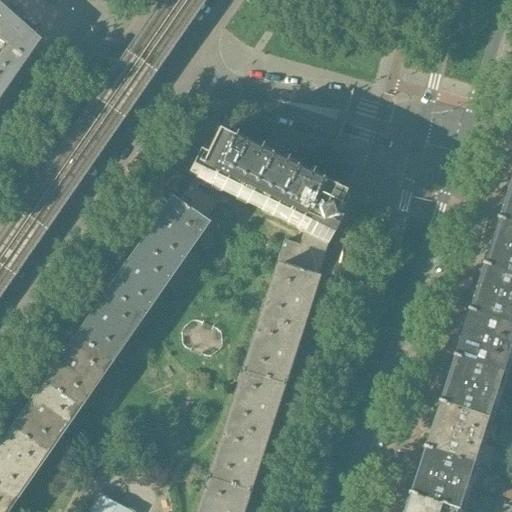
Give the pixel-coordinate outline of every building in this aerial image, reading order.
[(31,43),(0,15),(0,51),(22,66),(32,51),(31,43)] [(0,51),(0,97),(22,66),(0,51)] [(315,281),(326,246),(334,229),(328,226),(340,203),(213,141),(197,175),(192,182),(211,193),(216,184),(305,228),(299,245),(283,240),(275,268),(315,281)] [(189,186),(174,207),(201,226),(217,204),(189,186)] [(511,231),(511,191),(500,228),(511,231)] [(173,273),(204,228),(201,226),(174,207),(169,204),(138,249),(173,273)] [(511,282),(511,231),(500,228),(486,273),(511,282)] [(141,319),(173,273),(138,249),(106,295),(141,319)] [(297,335),(315,281),(275,268),(257,321),(297,335)] [(511,332),(511,282),(486,273),(473,313),(471,319),(511,332)] [(106,295),(74,341),(109,365),(141,319),(106,295)] [(506,381),(511,361),(511,332),(471,319),(456,365),(506,381)] [(280,388),(297,335),(257,321),(240,374),(280,388)] [(77,412),(109,365),(74,341),(42,388),(77,412)] [(492,425),(506,381),(456,365),(442,409),(492,425)] [(263,442),(280,388),(240,374),(223,428),(263,442)] [(45,458),(77,412),(42,388),(10,433),(45,458)] [(477,471),(492,425),(442,409),(427,455),(477,471)] [(246,495),(263,442),(223,428),(206,482),(246,495)] [(0,494),(13,503),(45,458),(10,433),(0,447),(0,494)] [(463,511),(477,471),(427,455),(412,501),(448,511),(463,511)] [(240,511),(246,495),(206,482),(195,511),(240,511)] [(131,511),(96,493),(86,511),(131,511)] [(0,511),(6,511),(13,503),(0,494),(0,511)] [(448,511),(412,501),(408,511),(448,511)]
